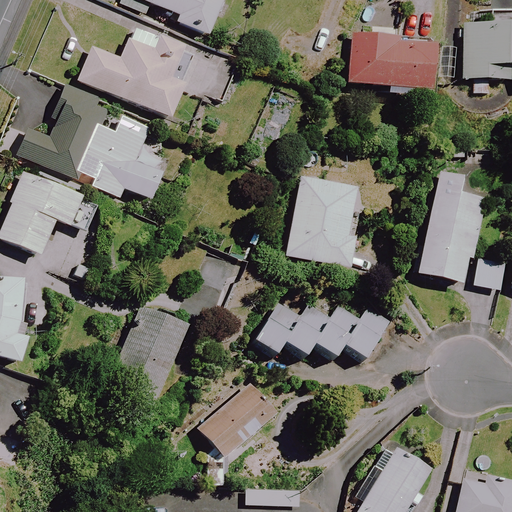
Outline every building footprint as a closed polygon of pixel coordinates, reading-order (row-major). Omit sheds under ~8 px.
[(125,0),(174,21),(171,28),(204,42),(221,0),(125,0)] [(511,16),(468,14),(467,29),(460,29),(459,51),(439,50),(438,83),(511,86),(511,16)] [(392,30),(373,28),(372,41),(348,39),(343,89),(384,94),(383,100),(421,104),(427,49),(391,45),(392,30)] [(157,47),(130,35),(118,64),(89,52),(74,86),(166,124),(180,90),(170,86),(184,53),(159,42),(157,47)] [(71,178),(92,128),(101,131),(104,125),(101,124),(105,115),(92,109),(95,103),(61,89),(48,120),(58,124),(49,143),(26,133),(14,160),(68,183),(71,178)] [(92,128),(71,178),(90,186),(88,192),(116,204),(120,195),(146,206),(158,178),(132,166),(147,132),(118,120),(114,129),(104,125),(101,131),(92,128)] [(460,181),(438,176),(413,279),(457,290),(464,263),(467,264),(481,204),(456,198),(460,181)] [(94,209),(19,178),(0,226),(0,246),(37,262),(52,226),(82,238),(94,209)] [(353,191),(298,180),(281,261),(346,274),(352,242),(343,240),(353,191)] [(502,267),(475,262),(470,290),(497,295),(502,267)] [(386,327),(365,313),(298,270),(248,347),(271,362),(280,349),(301,363),(309,351),(331,365),(339,352),(360,366),(386,327)] [(20,285),(0,281),(0,363),(17,369),(24,344),(10,340),(20,285)] [(184,332),(142,313),(105,397),(147,415),(184,332)] [(271,419),(246,390),(194,434),(219,463),(271,419)] [(404,511),(429,475),(384,446),(358,486),(368,493),(356,511),(404,511)] [(511,511),(511,485),(464,473),(453,511),(511,511)] [(297,511),(297,489),(244,487),(243,509),(297,511)]
